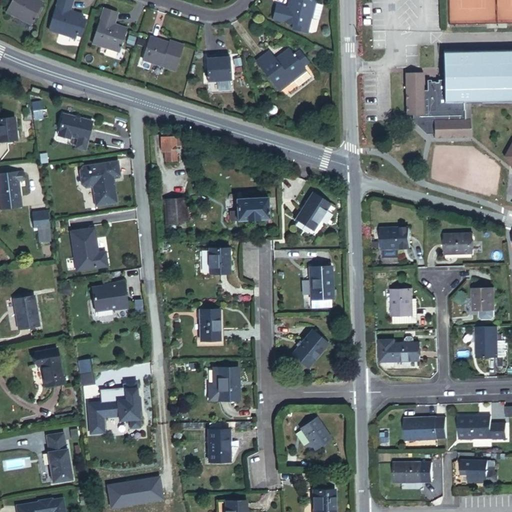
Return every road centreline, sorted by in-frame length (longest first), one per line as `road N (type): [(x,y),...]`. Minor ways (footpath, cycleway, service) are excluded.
road 1 (residential): [(163,424),(138,100)]
road 2 (secondary): [(138,100),(353,168)]
road 3 (secondary): [(360,392),(355,180)]
road 4 (tertiary): [(353,168),(346,0)]
road 5 (unclassified): [(355,180),(511,224)]
road 6 (residential): [(264,243),(265,394)]
road 7 (secondary): [(0,53),(138,100)]
road 8 (secondary): [(364,511),(360,392)]
